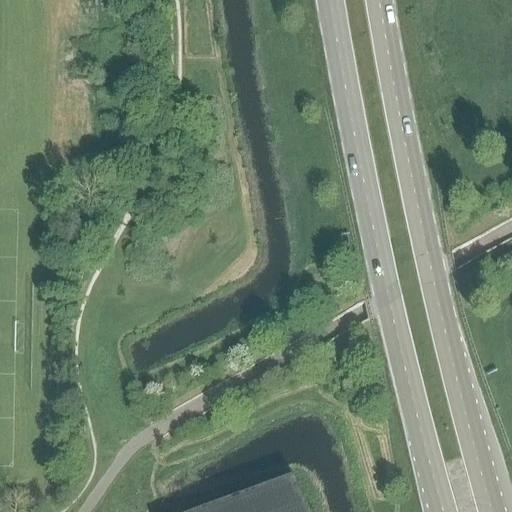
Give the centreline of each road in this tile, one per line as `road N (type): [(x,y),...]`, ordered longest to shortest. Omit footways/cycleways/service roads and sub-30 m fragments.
road 1 (primary): [(491,511),(442,320),(379,0)]
road 2 (primary): [(329,0),(381,270),(441,511)]
